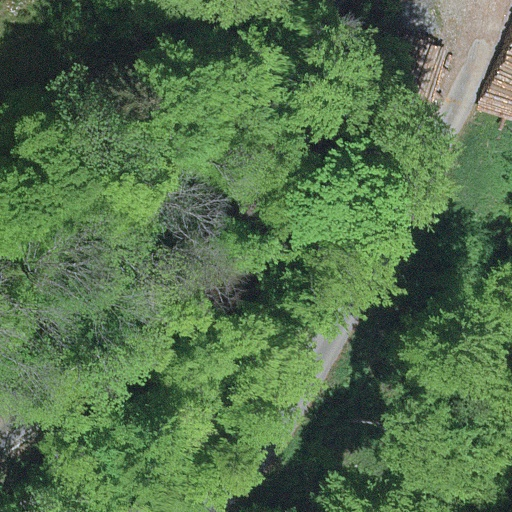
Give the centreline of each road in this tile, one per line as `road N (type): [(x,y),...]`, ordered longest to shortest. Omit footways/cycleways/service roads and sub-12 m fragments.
road 1 (track): [(494,0),(435,144),(242,497),(225,511)]
road 2 (track): [(342,0),(305,114),(237,235),(78,376),(0,433)]
